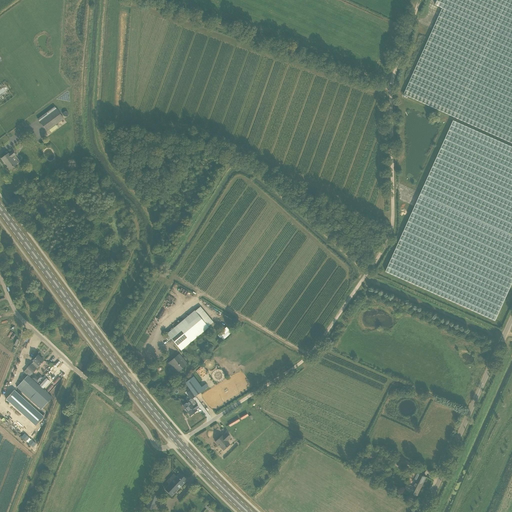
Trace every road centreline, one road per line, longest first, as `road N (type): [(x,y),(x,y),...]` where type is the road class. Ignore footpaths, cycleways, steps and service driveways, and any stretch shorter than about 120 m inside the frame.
road 1 (unclassified): [(178,441),(300,364),(389,240),(392,88)]
road 2 (track): [(423,0),(392,88),(150,0)]
road 3 (secondary): [(178,441),(0,208)]
road 4 (unclassified): [(178,441),(158,447),(17,314),(0,275)]
road 5 (unclassified): [(424,511),(511,317)]
